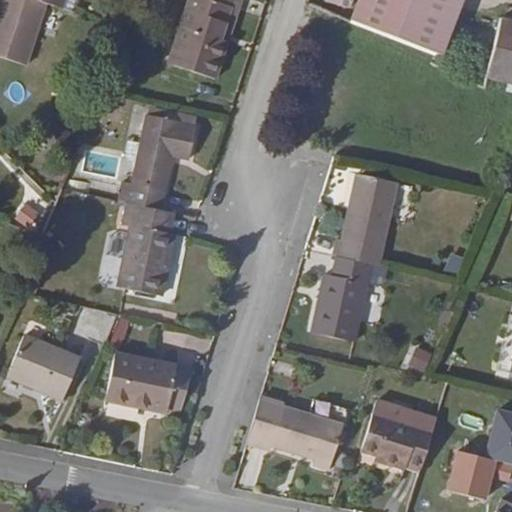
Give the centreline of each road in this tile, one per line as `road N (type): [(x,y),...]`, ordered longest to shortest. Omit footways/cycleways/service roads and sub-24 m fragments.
road 1 (residential): [(193,501),(293,202),(238,188),(294,24)]
road 2 (tertiary): [(0,469),(193,501)]
